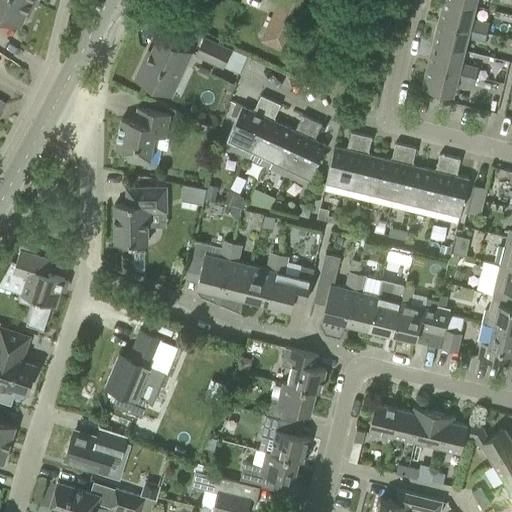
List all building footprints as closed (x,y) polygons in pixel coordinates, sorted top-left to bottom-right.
[(35,2),(29,0),(0,0),(0,16),(20,26),(25,13),(29,15),(35,2)] [(261,40),(284,50),(306,0),(278,0),(269,21),(261,40)] [(454,0),(442,0),(438,20),(486,31),(488,22),(471,18),(475,5),(454,0)] [(438,20),(432,42),(464,50),(467,36),(484,40),(486,31),(438,20)] [(134,78),(152,86),(171,95),(191,51),(176,44),(158,35),(151,49),(148,48),(143,58),(134,78)] [(195,54),(223,67),(231,49),(204,35),(195,54)] [(432,42),(427,64),(475,76),(478,67),(460,62),(464,50),(432,42)] [(475,76),(427,64),(421,87),(453,94),(456,80),(473,84),(475,76)] [(226,82),(224,89),(231,91),(233,84),(226,82)] [(222,147),(243,157),(270,99),(261,94),(255,106),(251,109),(242,105),(233,123),(223,145),(222,147)] [(243,157),(264,166),(283,124),(274,120),(274,116),(280,103),(270,99),(243,157)] [(129,151),(127,159),(148,164),(156,125),(166,127),(169,113),(157,111),(137,107),(135,120),(121,117),(115,148),(129,151)] [(264,166),(284,176),(311,118),(302,114),(296,126),(293,129),(283,124),(264,166)] [(311,118),(284,176),(306,186),(311,175),(317,162),(325,144),(316,139),(316,135),(321,123),(311,118)] [(206,127),(203,139),(214,141),(217,130),(206,127)] [(324,188),(346,193),(361,134),(351,131),(347,144),(345,148),(334,145),(329,164),(324,188)] [(346,193),(368,199),(379,156),(369,154),(368,149),(371,136),(361,134),(346,193)] [(368,199),(391,204),(405,144),(395,142),(392,155),(389,159),(379,156),(368,199)] [(391,204),(413,210),(424,167),(413,164),(412,160),(416,147),(405,144),(391,204)] [(413,210),(435,215),(450,155),(439,153),(436,166),(433,169),(424,167),(413,210)] [(450,155),(435,215),(457,221),(464,197),(468,178),(458,175),(457,171),(460,158),(450,155)] [(467,209),(479,212),(485,186),(473,183),(467,209)] [(181,200),(203,204),(205,189),(182,184),(181,200)] [(208,184),(205,198),(214,200),(217,187),(208,184)] [(126,187),(126,203),(114,203),(115,242),(147,242),(147,220),(151,220),(151,211),(166,211),(165,186),(126,187)] [(229,188),(222,202),(234,205),(240,193),(229,188)] [(254,188),(248,201),(260,204),(263,199),(260,190),(254,188)] [(300,202),(297,213),(308,216),(311,204),(300,202)] [(389,226),(387,234),(404,239),(406,231),(389,226)] [(366,238),(364,249),(374,251),(377,240),(366,238)] [(196,285),(220,291),(233,241),(224,239),(222,247),(194,240),(192,251),(204,253),(201,265),(196,285)] [(220,291),(243,296),(252,264),(237,260),(241,243),(233,241),(220,291)] [(441,244),(438,255),(448,258),(450,252),(451,247),(441,244)] [(20,263),(15,275),(26,279),(21,294),(22,294),(20,298),(32,302),(33,302),(26,324),(43,329),(51,304),(55,305),(64,278),(47,272),(51,259),(28,252),(20,249),(16,261),(20,263)] [(243,296),(267,302),(279,252),(270,250),(266,267),(252,264),(243,296)] [(279,252),(267,302),(291,308),(293,298),(305,300),(314,267),(301,264),(298,275),(284,271),(288,255),(279,252)] [(399,252),(397,260),(404,262),(409,263),(411,255),(399,252)] [(448,258),(447,263),(455,265),(458,254),(450,252),(448,258)] [(324,253),(317,285),(317,286),(318,284),(329,287),(322,316),(346,321),(358,272),(361,260),(352,258),(345,287),(330,283),(331,280),(334,280),(340,257),(324,253)] [(511,267),(507,266),(483,260),(475,289),(493,293),(491,301),(498,302),(498,301),(511,304),(511,267)] [(346,321),(369,327),(381,280),(380,280),(366,277),(367,274),(358,272),(346,321)] [(369,327),(392,333),(404,283),(396,281),(381,278),(380,278),(380,280),(381,280),(369,327)] [(431,330),(437,304),(438,301),(428,298),(428,296),(411,293),(413,285),(404,283),(392,333),(416,339),(419,327),(431,330)] [(511,304),(498,301),(498,302),(491,301),(489,309),(485,308),(481,321),(511,328),(511,304)] [(443,333),(444,329),(449,307),(437,304),(431,330),(443,333)] [(511,328),(481,321),(477,339),(482,341),(478,356),(503,362),(506,350),(511,351),(511,328)] [(11,386),(27,391),(35,364),(21,359),(28,336),(0,326),(0,386),(10,390),(11,386)] [(119,352),(105,385),(136,398),(154,356),(162,338),(140,328),(128,356),(119,352)] [(444,329),(443,333),(440,346),(452,349),(457,332),(444,329)] [(207,408),(229,352),(189,336),(167,392),(207,408)] [(291,366),(287,382),(287,383),(315,390),(315,391),(320,392),(326,367),(311,364),(314,353),(285,346),(281,364),(291,366)] [(240,355),(237,370),(247,373),(251,358),(240,355)] [(271,396),(266,414),(275,416),(278,405),(310,413),(315,391),(315,390),(287,383),(287,382),(283,381),(278,398),(271,396)] [(392,435),(398,408),(375,402),(368,431),(392,437),(393,435),(392,435)] [(414,440),(422,408),(413,406),(412,411),(400,408),(398,408),(392,435),(393,435),(399,437),(414,440)] [(437,446),(445,414),(422,408),(414,440),(437,446)] [(266,450),(266,451),(299,459),(298,459),(303,460),(309,436),(277,429),(280,418),(275,416),(266,414),(261,434),(274,437),(270,451),(266,450)] [(473,437),(481,426),(467,422),(467,424),(453,421),(454,416),(445,414),(437,446),(461,452),(465,435),(473,437)] [(0,460),(4,462),(16,425),(0,420),(0,460)] [(64,458),(83,464),(106,471),(114,446),(122,448),(126,436),(119,432),(100,426),(96,437),(73,430),(64,458)] [(492,462),(511,450),(511,440),(504,427),(488,437),(481,426),(473,437),(477,444),(480,442),(492,462)] [(353,440),(361,442),(364,430),(356,428),(353,440)] [(244,462),(239,480),(256,485),(258,485),(261,474),(293,482),(298,459),(299,459),(266,451),(255,448),(252,464),(244,462)] [(505,482),(511,477),(511,450),(492,462),(505,482)] [(396,472),(406,474),(408,466),(398,463),(396,472)] [(408,466),(406,474),(416,477),(418,468),(408,466)] [(203,505),(203,507),(223,511),(247,511),(249,507),(254,508),(257,498),(237,494),(238,490),(254,494),(256,485),(239,480),(195,470),(191,485),(205,488),(200,505),(203,505)] [(432,471),(430,480),(443,483),(445,474),(432,471)] [(57,480),(48,510),(55,511),(93,511),(97,502),(108,506),(125,511),(140,511),(145,497),(114,487),(111,497),(76,487),(57,480)] [(144,481),(140,494),(155,499),(159,485),(144,481)] [(471,490),(477,499),(484,495),(479,486),(471,490)] [(380,497),(376,511),(409,511),(411,507),(432,511),(440,511),(443,500),(398,489),(395,500),(380,497)] [(484,495),(477,499),(482,508),(490,504),(484,495)]
